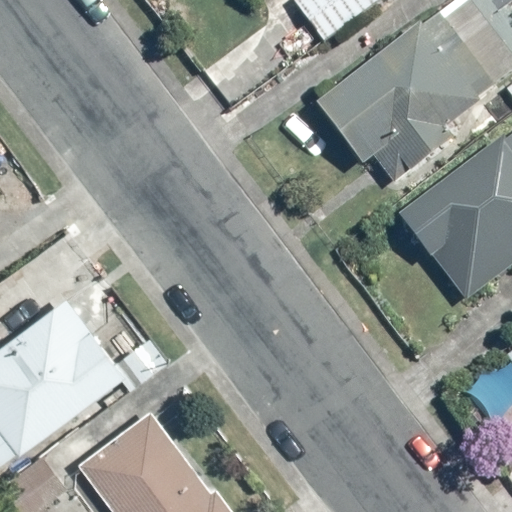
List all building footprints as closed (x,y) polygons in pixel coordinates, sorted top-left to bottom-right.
[(383,0),(382,0),(297,0),(296,2),(327,39),(383,0)] [(492,86),(434,17),(313,105),(361,168),(374,164),(393,184),(457,138),(452,130),(483,105),(492,86)] [(300,57),(273,21),(203,72),(229,108),(300,57)] [(511,130),(399,219),(432,259),(463,303),(511,266),(511,130)] [(0,467),(119,375),(60,300),(0,346),(0,467)] [(67,446),(79,461),(75,464),(84,475),(68,488),(87,511),(224,511),(145,409),(113,434),(102,420),(67,446)] [(32,511),(66,484),(38,451),(0,482),(0,493),(15,511),(32,511)]
